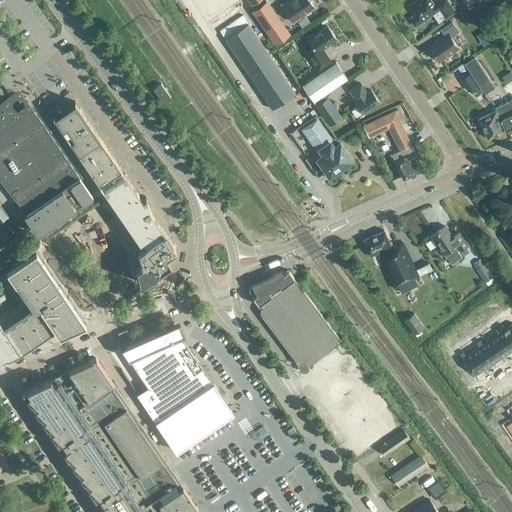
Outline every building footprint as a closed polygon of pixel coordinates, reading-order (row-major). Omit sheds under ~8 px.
[(314,7),(309,0),(290,0),(289,0),(287,0),(281,5),(293,22),(314,7)] [(417,0),(417,1),(408,6),(414,15),(409,18),(415,26),(440,9),(446,18),(455,12),(447,0),(443,0),(435,5),(431,0),(417,0)] [(288,35),(266,1),(253,10),(276,43),(288,35)] [(485,14),(479,18),(486,29),(492,25),(485,14)] [(295,93),(248,23),(242,15),(219,31),(225,39),(272,109),(295,93)] [(452,37),(459,32),(452,21),(440,29),(445,36),(430,46),(440,61),(459,48),(452,37)] [(325,55),(322,50),(325,48),(323,46),(335,38),(327,26),(315,34),(314,32),(306,38),(320,58),(313,63),(318,71),(331,62),(326,54),(325,55)] [(475,56),(465,63),(485,93),(495,86),(475,56)] [(313,101),(325,94),(347,78),(335,61),(301,84),(313,101)] [(460,79),(468,91),(477,85),(469,73),(460,79)] [(160,83),(157,85),(153,89),(163,102),(170,97),(160,83)] [(363,113),(379,102),(371,90),(365,93),(363,90),(365,89),(360,83),(349,90),(356,100),(354,101),(363,113)] [(0,180),(26,213),(23,214),(37,234),(92,196),(28,102),(23,105),(24,103),(24,100),(23,98),(22,97),(20,95),(17,95),(15,96),(13,98),(12,101),(12,103),(14,106),(13,106),(8,98),(0,103),(0,180)] [(327,96),(315,104),(316,105),(315,105),(329,125),(341,117),(327,97),(327,96)] [(506,130),(511,126),(511,99),(496,107),(506,130)] [(78,152),(99,137),(75,101),(53,116),(78,152)] [(394,110),(363,125),(369,137),(388,128),(397,147),(399,150),(411,145),(409,141),(395,111),(395,110),(394,110)] [(488,138),(506,130),(496,110),(479,119),(488,138)] [(332,140),(316,117),(300,128),(316,151),(317,151),(321,156),(317,159),(329,176),(337,171),(338,171),(338,170),(343,166),(344,167),(344,166),(352,160),(340,143),(335,146),(331,141),(332,140)] [(99,137),(78,152),(99,182),(120,167),(99,137)] [(399,150),(391,154),(394,160),(394,161),(403,179),(423,170),(414,151),(411,145),(399,150)] [(142,199),(125,173),(103,188),(142,246),(164,231),(151,212),(149,207),(147,202),(146,196),(142,199)] [(444,226),(430,235),(443,254),(443,253),(446,257),(447,257),(451,263),(462,256),(458,251),(459,250),(468,244),(459,232),(452,237),(444,226)] [(394,288),(418,276),(403,243),(395,246),(395,245),(391,246),(384,230),(363,239),(371,256),(378,253),(380,257),(394,288)] [(164,231),(142,246),(138,249),(140,264),(136,267),(137,274),(144,279),(154,272),(170,261),(165,254),(175,247),(164,231)] [(6,358),(18,353),(20,352),(54,329),(59,335),(85,323),(35,250),(0,275),(0,279),(14,302),(16,300),(19,304),(0,316),(0,358),(1,360),(2,360),(6,358)] [(484,264),(483,265),(480,260),(473,264),(477,269),(486,282),(493,277),(484,264)] [(281,271),(250,284),(255,294),(252,296),(251,297),(257,305),(258,304),(265,313),(261,316),(306,375),(346,346),(341,340),(288,270),(283,273),(282,274),(281,272),(281,271)] [(144,279),(137,274),(139,282),(140,282),(140,283),(143,282),(143,280),(144,279),(150,276),(155,274),(154,272),(144,279)] [(414,334),(424,327),(414,313),(404,320),(414,334)] [(140,398),(176,451),(225,417),(226,412),(227,406),(202,369),(179,335),(184,333),(179,321),(121,347),(151,391),(140,398)] [(503,325),(496,330),(499,334),(505,342),(511,337),(511,323),(506,328),(503,325)] [(499,334),(492,340),(502,355),(500,356),(503,361),(506,359),(503,354),(510,350),(505,342),(499,334)] [(481,340),(477,342),(479,345),(481,348),(482,346),(493,361),(500,356),(502,355),(492,340),(484,345),(481,340)] [(479,345),(471,351),(473,353),(483,368),(482,369),(485,373),(488,371),(485,366),(493,361),(482,346),(481,348),(479,345)] [(464,352),(460,354),(474,374),(482,369),(483,368),(473,353),(467,356),(464,352)] [(95,358),(21,391),(45,426),(104,511),(190,511),(197,508),(191,498),(95,358)] [(384,455),(409,438),(403,430),(379,447),(384,455)] [(398,485),(428,465),(421,454),(391,475),(398,485)] [(438,511),(429,499),(411,511),(438,511)]
